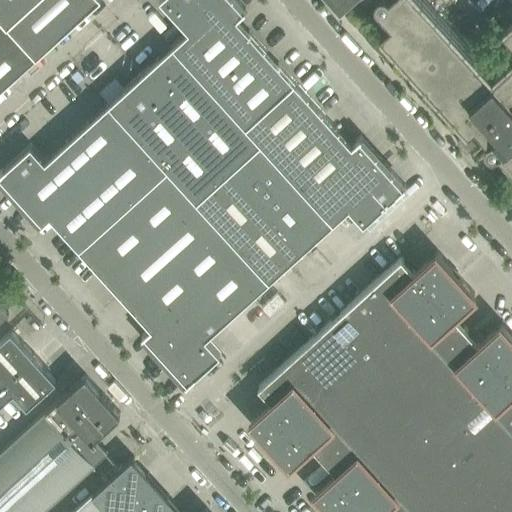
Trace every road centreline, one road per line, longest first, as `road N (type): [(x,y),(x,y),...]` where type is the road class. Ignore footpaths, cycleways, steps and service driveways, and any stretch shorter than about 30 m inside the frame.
road 1 (unknown): [(170,424),(446,169)]
road 2 (unclassified): [(250,511),(0,237)]
road 3 (unclassified): [(292,0),(511,241)]
road 4 (unknown): [(0,111),(119,0)]
